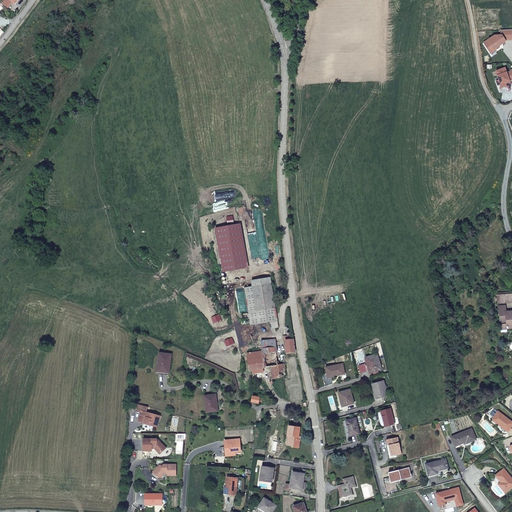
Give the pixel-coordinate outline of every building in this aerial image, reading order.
[(483,43),(488,51),(493,48),(494,51),(499,48),(497,45),(496,44),(500,41),(500,43),(502,44),(505,42),(505,40),(511,40),(511,30),(500,30),(500,35),(494,36),(483,43)] [(508,73),(507,74),(504,68),(495,71),(499,80),(500,85),(499,89),(509,91),(510,84),(509,81),(509,80),(510,79),(511,81),(511,80),(511,70),(508,72),(508,73)] [(225,270),(251,267),(245,223),(219,227),(225,270)] [(246,288),(249,317),(250,324),(269,322),(270,328),(277,328),(271,277),(253,279),(253,287),(246,288)] [(497,295),(497,297),(497,304),(505,303),(505,295),(497,295)] [(511,311),(505,312),(506,315),(500,315),(500,324),(507,324),(507,328),(511,327),(511,311)] [(294,351),(293,339),(290,340),(290,336),(283,336),(283,340),(285,340),(286,352),(294,351)] [(262,351),(247,353),(249,370),(271,367),(273,378),(277,378),(285,376),(284,364),(283,360),(280,360),(281,365),(277,365),(274,348),(275,348),(274,340),(261,341),(262,351)] [(171,354),(159,353),(156,371),(168,373),(171,354)] [(365,358),(367,363),(369,362),(372,372),(382,369),(377,354),(365,358)] [(342,364),(325,367),(327,377),(344,374),(342,364)] [(383,381),(372,384),(375,397),(381,396),(381,397),(387,395),(383,381)] [(349,390),(338,393),(341,405),(347,403),(347,404),(353,403),(349,390)] [(215,395),(204,396),(206,412),(217,411),(215,395)] [(390,409),(381,411),(384,426),(394,424),(390,409)] [(142,421),(142,423),(157,427),(160,415),(147,412),(142,410),(141,412),(139,420),(142,421)] [(260,424),(269,425),(269,416),(269,410),(261,410),(260,424)] [(511,424),(511,421),(498,411),(492,419),(507,431),(511,424)] [(355,418),(346,421),(350,436),(359,433),(355,418)] [(298,448),(299,440),(298,440),(298,437),(299,427),(288,426),(287,436),(289,436),(288,445),(291,446),(298,448)] [(471,429),(451,437),(455,446),(466,442),(466,443),(476,439),(471,429)] [(398,437),(386,440),(387,445),(388,445),(391,456),(401,454),(398,437)] [(161,451),(163,451),(166,448),(160,442),(157,442),(157,439),(144,439),(143,451),(152,451),(152,448),(155,448),(159,452),(161,451)] [(239,439),(224,441),(224,447),(226,447),(226,448),(224,448),(225,453),(234,453),(240,452),(239,439)] [(445,459),(425,464),(428,476),(437,473),(437,471),(448,468),(445,459)] [(177,465),(164,465),(161,468),(157,468),(153,472),(159,477),(162,477),(165,474),(168,474),(168,476),(177,475),(177,465)] [(273,468),(262,467),(260,479),(265,480),(265,481),(271,482),(273,468)] [(408,467),(388,472),(390,482),(411,477),(408,467)] [(495,476),(501,482),(501,483),(502,482),(503,484),(500,486),(505,493),(511,486),(511,485),(511,486),(511,485),(511,479),(504,469),(495,476)] [(301,488),(302,482),(303,474),(292,472),(290,484),(285,483),(284,490),(289,490),(290,487),(290,486),(295,487),(295,488),(301,489),(301,488)] [(344,484),(338,486),(341,497),(352,494),(351,487),(356,486),(353,476),(343,479),(344,484)] [(237,479),(229,478),(226,496),(235,497),(237,479)] [(163,494),(146,494),(146,505),(155,505),(155,503),(163,503),(163,494)] [(271,511),(276,505),(264,498),(258,507),(266,511),(271,511)] [(305,511),(303,503),(293,506),(294,511),(305,511)]
